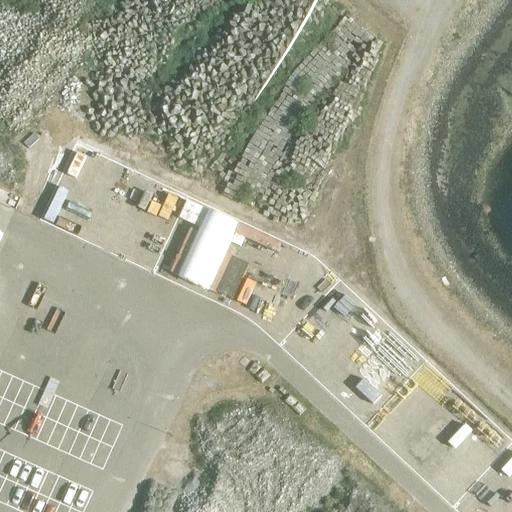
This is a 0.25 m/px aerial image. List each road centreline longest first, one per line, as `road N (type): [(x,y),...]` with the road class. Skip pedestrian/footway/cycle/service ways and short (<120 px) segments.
road 1 (unknown): [(201,314),(301,385),(448,511)]
road 2 (unknown): [(108,511),(201,314)]
road 3 (unknown): [(33,238),(201,314)]
